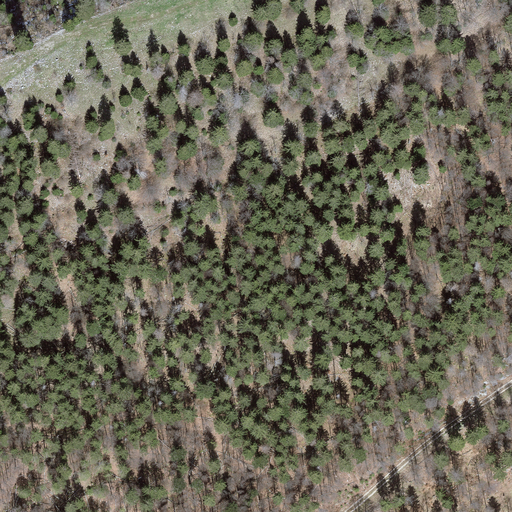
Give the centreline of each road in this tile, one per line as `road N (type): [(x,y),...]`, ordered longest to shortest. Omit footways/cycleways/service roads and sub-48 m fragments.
road 1 (track): [(511,381),(343,511)]
road 2 (track): [(0,79),(74,25),(178,0)]
